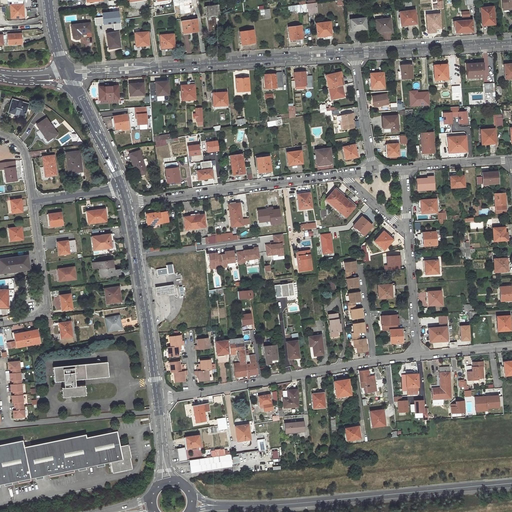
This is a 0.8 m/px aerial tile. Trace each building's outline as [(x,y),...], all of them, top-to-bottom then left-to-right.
[(23,12),(22,9),(26,8),(31,8),(30,0),(7,0),(8,0),(9,1),(11,1),(11,5),(10,5),(11,18),(12,17),(18,17),(23,17),(23,12)] [(436,0),(437,4),(432,4),(433,9),(443,8),(442,0),(436,0)] [(511,0),(501,0),(503,8),(511,7),(511,0)] [(313,3),(304,4),(305,9),(305,12),(314,10),(313,3)] [(204,7),(205,15),(205,17),(207,32),(216,30),(215,25),(214,25),(213,16),(218,15),(217,5),(204,7)] [(492,5),(480,7),(482,23),(487,22),(487,23),(495,22),(492,5)] [(414,10),(399,12),(401,25),(415,23),(414,10)] [(439,14),(427,15),(427,29),(440,28),(439,14)] [(362,18),(347,20),(349,32),(364,30),(362,18)] [(387,18),(373,20),(375,31),(389,29),(387,18)] [(196,19),(181,21),(182,33),(197,31),(196,19)] [(473,19),(455,20),(456,29),(461,29),(461,31),(473,30),(473,19)] [(327,22),(314,24),(315,37),(323,36),(323,38),(329,38),(329,35),(327,22)] [(90,23),(71,24),(73,36),(74,38),(76,39),(78,39),(80,38),(81,35),(86,35),(86,32),(90,32),(90,23)] [(298,26),(286,27),(288,40),(300,39),(298,26)] [(251,31),(239,32),(240,44),(253,43),(251,31)] [(119,47),(117,32),(105,34),(107,49),(119,47)] [(146,32),(133,33),(135,49),(140,48),(139,46),(148,45),(146,32)] [(20,34),(7,34),(8,44),(12,44),(16,44),(21,43),(20,34)] [(172,34),(158,35),(159,48),(173,47),(172,34)] [(447,63),(434,64),(435,79),(448,78),(447,63)] [(483,63),(467,64),(468,77),(484,76),(483,63)] [(411,64),(400,65),(401,78),(412,77),(411,64)] [(372,73),(370,73),(371,88),(384,87),(383,73),(378,73),(378,70),(372,71),(372,73)] [(292,85),(304,84),(304,86),(304,87),(311,86),(310,75),(303,75),(303,71),(291,72),(292,78),(292,85)] [(325,74),(327,86),(329,98),(343,95),(340,84),(339,79),(341,79),(339,71),(325,74)] [(263,80),(264,88),(281,86),(280,73),(261,74),(262,80),(263,80)] [(235,92),(248,90),(247,77),(247,75),(239,75),(239,76),(234,76),(235,92)] [(166,82),(154,83),(155,95),(167,95),(166,82)] [(485,92),(494,92),(493,83),(485,83),(485,92)] [(141,84),(128,85),(129,97),(141,96),(141,84)] [(192,85),(187,85),(187,87),(179,87),(180,100),(194,99),(192,85)] [(118,86),(108,87),(109,100),(118,99),(118,86)] [(100,100),(109,100),(108,87),(99,88),(100,100)] [(409,106),(429,105),(428,91),(417,91),(417,89),(408,90),(409,106)] [(224,91),(211,92),(212,105),(225,103),(224,91)] [(385,94),(371,96),(373,106),(387,104),(385,94)] [(23,116),(27,103),(11,98),(7,111),(23,116)] [(467,123),(466,110),(458,110),(458,106),(449,107),(450,111),(442,111),(442,124),(452,123),(451,117),(457,117),(457,123),(467,123)] [(325,111),(322,111),(322,115),(326,114),(327,120),(331,119),(330,114),(329,110),(325,111)] [(352,126),(350,117),(352,117),(351,112),(339,115),(342,128),(352,126)] [(125,115),(111,117),(113,132),(127,130),(125,115)] [(383,132),(397,131),(396,115),(382,117),(383,132)] [(57,133),(45,117),(36,124),(40,131),(42,130),(49,139),(57,133)] [(495,129),(481,130),(481,142),(490,142),(490,144),(496,143),(495,129)] [(433,154),(432,133),(421,134),(422,153),(429,152),(429,154),(433,154)] [(452,153),(457,152),(457,151),(461,151),(461,152),(465,152),(465,151),(466,151),(465,135),(447,136),(448,152),(452,152),(452,153)] [(205,141),(205,152),(218,151),(217,140),(205,141)] [(187,144),(187,155),(199,154),(199,144),(187,144)] [(351,144),(340,146),(343,158),(355,156),(354,150),(352,151),(351,144)] [(397,144),(386,144),(387,151),(385,151),(386,156),(399,156),(397,144)] [(328,148),(313,150),(315,164),(330,162),(328,148)] [(82,173),(79,149),(66,151),(70,175),(82,173)] [(299,150),(285,152),(287,164),(301,162),(299,150)] [(139,151),(129,155),(134,169),(136,168),(138,173),(139,174),(140,175),(142,175),(144,175),(145,174),(146,172),(139,151)] [(57,174),(54,154),(42,155),(45,175),(57,174)] [(242,156),(230,157),(232,176),(240,175),(240,174),(244,174),(242,156)] [(256,158),(258,172),(270,171),(269,156),(256,158)] [(176,163),(165,165),(167,183),(179,181),(176,163)] [(16,178),(14,165),(4,166),(6,180),(16,178)] [(196,171),(197,181),(207,180),(207,178),(213,178),(211,169),(196,171)] [(498,172),(482,173),(483,184),(490,184),(490,183),(498,183),(498,172)] [(451,187),(465,186),(465,175),(457,175),(457,173),(451,174),(451,187)] [(435,189),(434,178),(430,178),(430,176),(424,177),(417,177),(418,190),(435,189)] [(334,188),(325,198),(335,207),(344,197),(334,188)] [(311,207),(309,192),(304,192),(304,194),(296,195),(298,208),(311,207)] [(505,192),(495,193),(496,209),(506,208),(505,192)] [(23,210),(21,197),(10,198),(12,211),(23,210)] [(345,216),(354,206),(344,197),(335,207),(345,216)] [(421,213),(437,211),(436,199),(421,200),(422,205),(419,206),(419,208),(421,208),(421,213)] [(239,203),(228,205),(231,227),(242,225),(239,203)] [(106,220),(104,209),(87,211),(88,222),(106,220)] [(264,219),(269,219),(270,220),(270,223),(280,222),(278,209),(272,210),(266,211),(266,209),(257,210),(258,218),(264,217),(264,219)] [(62,224),(61,211),(48,213),(50,225),(62,224)] [(146,225),(161,223),(168,222),(167,211),(153,212),(153,213),(145,214),(146,225)] [(205,228),(203,215),(184,218),(186,230),(205,228)] [(370,225),(360,216),(352,225),(363,234),(370,225)] [(23,237),(22,224),(9,226),(11,239),(23,237)] [(506,226),(493,227),(494,240),(508,240),(507,232),(506,226)] [(392,239),(382,231),(373,241),(382,249),(392,239)] [(435,231),(423,232),(424,245),(436,244),(435,231)] [(111,240),(110,233),(92,236),(94,249),(110,247),(109,241),(111,240)] [(270,244),(265,245),(266,255),(278,253),(277,251),(282,251),(281,242),(282,242),(281,233),(273,235),(274,242),(274,244),(270,244)] [(331,233),(320,233),(321,254),(332,253),(331,233)] [(59,254),(70,252),(76,251),(74,239),(68,240),(58,241),(59,245),(58,245),(59,254)] [(312,246),(310,240),(300,242),(301,249),(312,246)] [(243,251),(235,252),(237,263),(244,262),(244,260),(253,258),(253,256),(258,255),(257,247),(251,248),(252,249),(248,249),(243,250),(243,251)] [(216,253),(208,254),(209,265),(218,264),(218,268),(226,266),(225,263),(234,262),(232,250),(224,252),(224,254),(217,255),(216,253)] [(309,251),(296,253),(298,273),(312,271),(309,251)] [(30,268),(29,253),(0,256),(0,267),(0,271),(30,268)] [(494,259),(495,267),(495,272),(508,271),(508,264),(509,264),(509,258),(494,259)] [(112,267),(111,259),(91,262),(92,266),(97,266),(98,268),(99,268),(100,276),(120,273),(119,269),(114,269),(114,267),(112,267)] [(437,260),(425,261),(426,274),(438,273),(437,260)] [(343,262),(344,272),(342,272),(343,276),(350,275),(350,271),(356,270),(354,261),(343,262)] [(166,268),(156,270),(158,276),(173,274),(172,265),(166,266),(166,268)] [(60,279),(76,277),(74,266),(60,268),(60,273),(59,273),(60,279)] [(347,289),(352,288),(357,287),(358,287),(357,278),(351,279),(350,275),(343,276),(343,280),(345,279),(347,289)] [(293,282),(279,283),(280,296),(293,295),(293,282)] [(391,285),(378,286),(379,298),(393,297),(393,292),(391,292),(391,285)] [(119,286),(104,288),(105,295),(108,295),(109,302),(118,301),(118,295),(120,295),(119,286)] [(172,286),(155,288),(156,296),(173,294),(172,286)] [(510,287),(500,287),(501,301),(511,300),(511,290),(511,291),(510,287)] [(0,305),(8,305),(8,289),(0,288),(0,305)] [(237,290),(238,299),(252,298),(252,289),(237,290)] [(440,291),(427,292),(428,306),(441,305),(440,291)] [(60,300),(62,309),(71,307),(69,292),(60,294),(61,300),(60,300)] [(354,302),(361,301),(359,292),(347,294),(349,303),(347,303),(348,307),(355,306),(354,302)] [(107,305),(121,303),(120,295),(118,295),(118,301),(109,302),(108,295),(105,295),(107,305)] [(351,320),(357,319),(362,318),(363,318),(362,308),(355,309),(355,306),(348,307),(348,310),(350,310),(351,320)] [(250,312),(239,314),(241,325),(252,323),(250,312)] [(338,318),(337,312),(329,313),(331,332),(338,331),(338,328),(341,328),(341,323),(338,323),(337,318),(338,318)] [(121,325),(119,315),(106,318),(109,330),(120,329),(119,325),(121,325)] [(385,321),(385,325),(384,325),(384,330),(390,330),(398,329),(398,324),(399,324),(399,318),(398,318),(397,315),(383,315),(384,321),(385,321)] [(511,315),(498,316),(498,331),(511,330),(511,324),(511,315)] [(73,336),(71,321),(59,322),(61,338),(73,336)] [(352,325),(354,334),(352,334),(352,338),(359,337),(359,333),(365,332),(364,323),(352,325)] [(459,340),(470,340),(469,324),(458,324),(459,340)] [(446,327),(430,328),(431,342),(447,341),(446,327)] [(40,342),(37,329),(14,333),(17,347),(40,342)] [(391,343),(403,342),(402,329),(398,329),(390,330),(391,343)] [(169,336),(171,346),(181,345),(184,344),(184,341),(182,341),(180,341),(180,336),(180,335),(169,336)] [(308,337),(310,346),(313,346),(314,355),(324,354),(321,335),(308,337)] [(366,347),(366,344),(367,344),(366,339),(360,340),(359,337),(352,338),(353,342),(354,341),(355,349),(357,348),(358,354),(368,352),(368,347),(366,347)] [(196,349),(210,347),(209,338),(198,339),(199,345),(195,345),(196,349)] [(239,351),(241,363),(241,365),(234,366),(236,377),(248,375),(247,364),(247,362),(246,355),(244,356),(244,351),(245,350),(243,338),(229,340),(231,353),(231,355),(236,355),(235,351),(239,351)] [(216,342),(218,355),(231,353),(229,340),(216,342)] [(300,357),(297,341),(287,342),(289,359),(300,357)] [(265,346),(267,364),(273,363),(272,359),(279,358),(277,344),(265,346)] [(180,358),(179,352),(179,349),(180,349),(181,349),(181,345),(171,346),(167,347),(169,359),(180,358)] [(169,359),(171,373),(174,372),(175,372),(184,371),(184,367),(182,367),(181,367),(181,365),(180,358),(169,359)] [(210,370),(212,369),(211,359),(200,360),(201,364),(201,367),(200,367),(198,367),(199,371),(210,370)] [(20,360),(9,361),(10,368),(13,368),(13,372),(10,372),(11,379),(14,379),(14,383),(11,383),(12,391),(15,390),(15,394),(12,394),(13,402),(16,401),(17,409),(14,409),(15,417),(26,415),(25,408),(24,408),(24,401),(23,393),(22,389),(23,389),(22,382),(21,378),(22,378),(21,371),(20,371),(20,367),(21,367),(20,360)] [(108,375),(107,361),(53,366),(54,381),(63,380),(64,386),(61,386),(62,396),(85,394),(84,384),(78,385),(77,378),(108,375)] [(472,378),(483,377),(482,367),(483,367),(482,361),(472,362),(472,367),(466,368),(467,380),(472,379),(472,378)] [(248,375),(259,373),(257,362),(247,364),(248,375)] [(452,398),(449,366),(439,367),(441,388),(441,390),(438,390),(438,388),(432,389),(433,400),(444,399),(452,398)] [(378,389),(377,374),(371,375),(371,369),(361,370),(363,387),(366,386),(367,392),(373,391),(373,389),(378,389)] [(174,372),(176,382),(186,381),(185,378),(185,375),(187,375),(188,374),(188,370),(184,371),(175,372),(174,372)] [(200,381),(211,380),(210,370),(199,371),(195,371),(196,375),(198,375),(199,375),(200,378),(200,381)] [(408,388),(420,387),(419,377),(419,375),(414,375),(413,372),(407,372),(408,388)] [(351,378),(336,380),(338,396),(353,394),(351,378)] [(299,406),(297,389),(287,390),(288,397),(282,398),(284,408),(299,406)] [(328,406),(326,391),(314,392),(315,407),(328,406)] [(274,409),(271,394),(259,396),(261,405),(264,404),(265,411),(274,409)] [(498,394),(474,396),(475,411),(488,411),(487,408),(499,408),(498,394)] [(393,401),(397,401),(397,412),(407,411),(407,399),(402,399),(402,396),(393,396),(393,401)] [(465,412),(465,401),(455,402),(456,404),(456,407),(451,407),(451,413),(465,412)] [(208,402),(192,405),(195,422),(205,420),(203,411),(209,410),(208,402)] [(384,411),(372,412),(373,427),(386,426),(384,411)] [(225,417),(216,419),(218,430),(227,428),(225,417)] [(304,421),(285,423),(287,433),(305,431),(304,421)] [(248,423),(235,426),(237,441),(242,440),(243,443),(244,444),(245,444),(246,444),(247,443),(247,439),(251,438),(248,423)] [(362,426),(349,428),(351,440),(364,438),(362,426)] [(116,446),(114,432),(83,438),(83,435),(22,447),(20,440),(0,444),(0,483),(108,462),(110,473),(130,469),(125,444),(116,446)] [(198,435),(185,437),(186,448),(200,445),(198,435)] [(185,459),(184,453),(183,446),(176,447),(178,460),(185,459)] [(190,471),(232,464),(231,453),(227,454),(211,456),(189,459),(190,471)]
